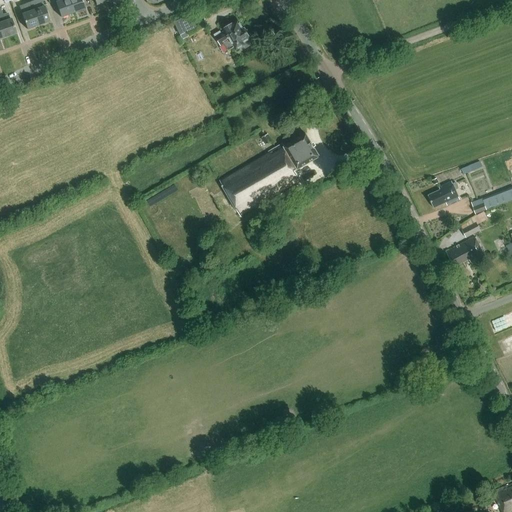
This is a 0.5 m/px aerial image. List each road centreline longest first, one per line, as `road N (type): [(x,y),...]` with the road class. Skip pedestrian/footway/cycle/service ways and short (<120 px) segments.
road 1 (tertiary): [(511,409),(370,139),(283,0)]
road 2 (track): [(329,71),(511,4)]
road 3 (unclassified): [(0,85),(146,19)]
